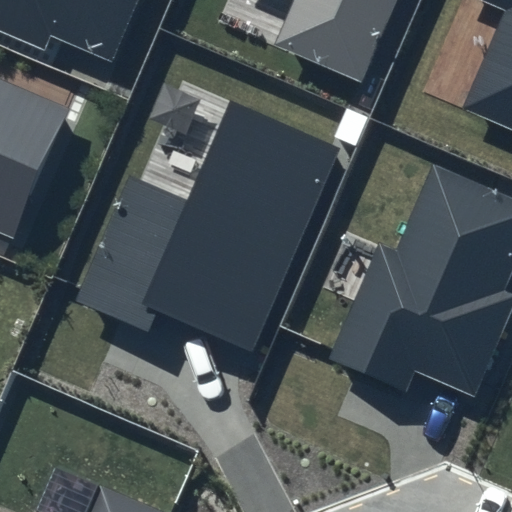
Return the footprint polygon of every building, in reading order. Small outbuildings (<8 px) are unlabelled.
[(137,0),(0,0),(0,30),(45,49),(51,36),(111,62),(137,0)] [(399,0),(295,0),(276,46),(364,84),(399,0)] [(511,0),(477,0),(504,11),(462,107),(511,129),(511,0)] [(71,107),(0,76),(0,231),(15,238),(71,107)] [(339,150),(229,103),(187,201),(130,176),(75,301),(148,332),(158,310),(251,350),(339,150)] [(511,269),(511,198),(432,164),(394,250),(379,244),(330,358),(406,391),(416,368),(475,394),(511,309),(511,293),(503,290),(511,269)] [(164,511),(100,484),(87,511),(164,511)]
